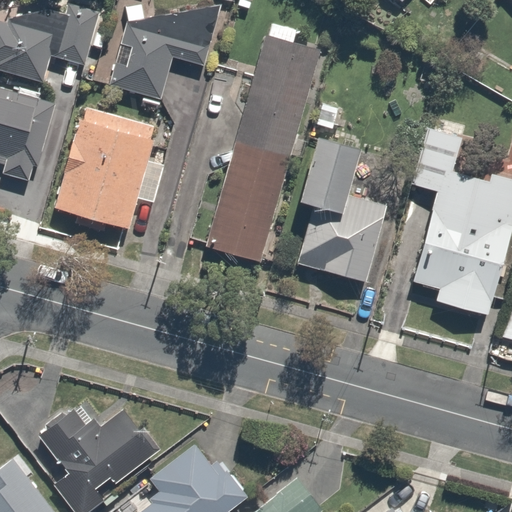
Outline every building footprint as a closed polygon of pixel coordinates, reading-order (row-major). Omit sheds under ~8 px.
[(0,20),(0,79),(40,90),(48,60),(75,68),(91,6),(67,0),(60,0),(59,9),(26,0),(20,25),(0,20)] [(136,0),(133,0),(123,0),(102,76),(154,90),(165,52),(200,62),(217,1),(143,14),(136,0)] [(293,25),(264,17),(201,240),(261,257),(320,49),(289,40),(293,25)] [(40,90),(0,79),(0,162),(2,163),(0,169),(0,176),(23,183),(47,92),(40,90)] [(151,122),(76,102),(49,203),(129,225),(136,200),(149,203),(162,157),(143,152),(151,122)] [(459,129),(422,120),(408,179),(433,185),(411,278),(434,283),(431,295),(488,309),(511,208),(511,175),(451,161),(459,129)] [(358,143),(314,128),(291,193),(313,201),(294,254),(362,277),(390,197),(344,182),(358,143)] [(66,401),(32,429),(62,466),(46,479),(73,511),(154,445),(121,404),(89,429),(66,401)] [(211,511),(241,490),(221,464),(213,470),(191,441),(147,474),(155,485),(143,494),(147,500),(131,511),(211,511)] [(54,511),(12,452),(0,460),(0,511),(54,511)] [(307,511),(320,503),(297,473),(248,511),(307,511)] [(398,511),(389,500),(372,511),(398,511)]
